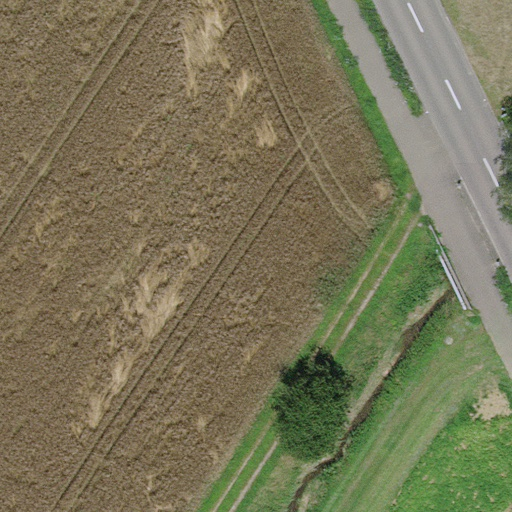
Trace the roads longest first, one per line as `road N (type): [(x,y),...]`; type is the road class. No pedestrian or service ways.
road 1 (track): [(214,511),(467,117)]
road 2 (track): [(331,0),(511,367)]
road 3 (tertiary): [(511,207),(404,0)]
